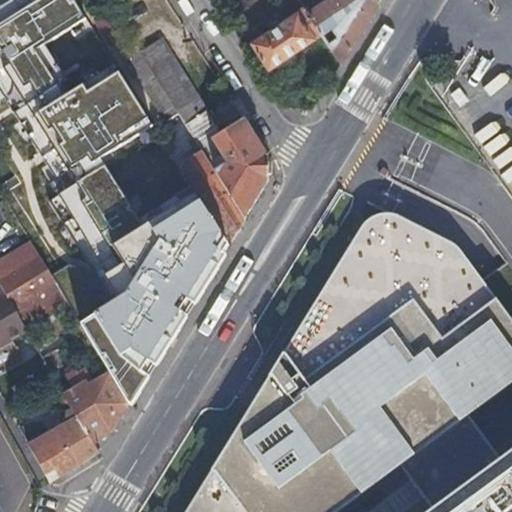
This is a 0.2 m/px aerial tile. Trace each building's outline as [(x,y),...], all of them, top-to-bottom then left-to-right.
[(269,158),(244,119),(214,139),(211,133),(218,129),(217,125),(220,123),(214,112),(209,115),(162,38),(140,53),(178,113),(196,142),(202,152),(209,163),(222,154),(230,165),(216,174),(246,221),(269,184),(269,158)] [(335,511),(407,459),(470,414),(511,383),(511,319),(463,252),(458,246),(451,242),(401,216),(391,213),(381,213),(373,217),(366,223),(185,511),(335,511)] [(42,261),(38,256),(0,278),(0,281),(0,282),(14,306),(55,282),(42,261)] [(14,306),(0,282),(0,334),(5,342),(27,330),(24,325),(14,306)] [(27,330),(34,342),(46,335),(39,322),(27,330)] [(121,418),(130,404),(111,372),(92,380),(84,362),(68,370),(76,388),(64,394),(77,416),(94,446),(112,431),(121,418)] [(442,509),(505,463),(470,414),(407,459),(423,482),(442,509)] [(99,453),(94,446),(77,416),(30,446),(46,474),(52,483),(99,453)] [(442,509),(438,511),(511,511),(511,457),(505,463),(442,509)]
